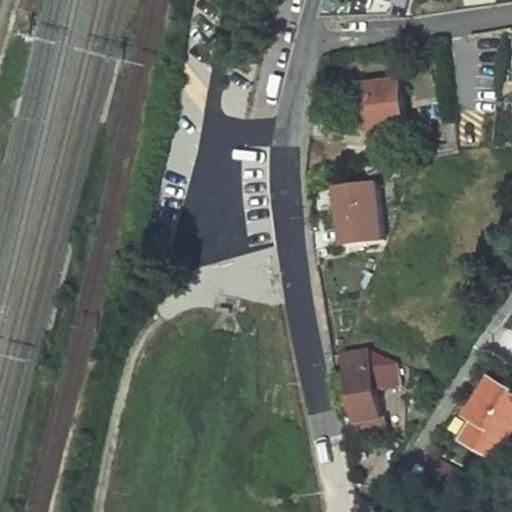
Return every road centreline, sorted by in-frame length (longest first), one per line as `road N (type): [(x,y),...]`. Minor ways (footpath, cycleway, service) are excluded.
road 1 (unclassified): [(342,511),(278,181),(313,42)]
road 2 (residential): [(511,302),(381,501),(363,511)]
road 3 (residential): [(313,42),(511,14)]
